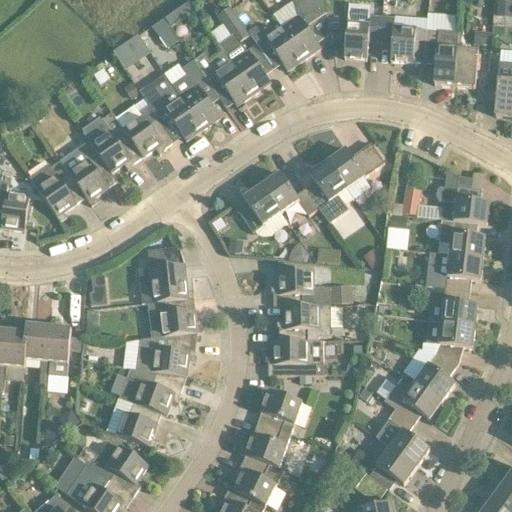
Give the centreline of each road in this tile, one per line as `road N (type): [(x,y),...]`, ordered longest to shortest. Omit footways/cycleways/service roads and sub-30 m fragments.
road 1 (residential): [(178,202),(278,131),(345,112),(420,119),(511,167)]
road 2 (residential): [(170,511),(207,459),(239,363),(228,283),(178,202)]
road 3 (residential): [(0,268),(74,263),(178,202)]
road 4 (residential): [(444,511),(448,483),(511,341)]
